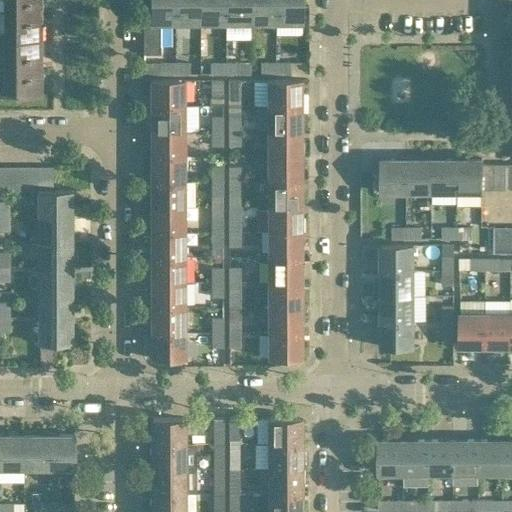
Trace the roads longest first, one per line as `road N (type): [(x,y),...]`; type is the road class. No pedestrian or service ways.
road 1 (residential): [(335,386),(334,0)]
road 2 (residential): [(116,388),(121,122)]
road 3 (unclassified): [(116,388),(335,386)]
road 4 (unclassified): [(335,386),(511,387)]
road 5 (residential): [(329,511),(328,404),(335,386)]
road 6 (residential): [(122,511),(116,388)]
road 7 (residential): [(121,122),(119,0)]
road 8 (residential): [(0,122),(121,122)]
